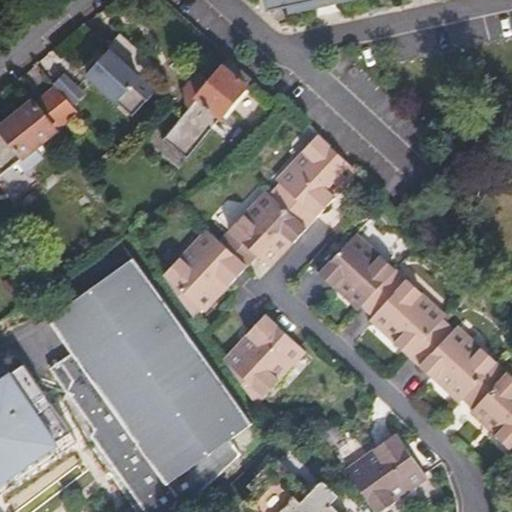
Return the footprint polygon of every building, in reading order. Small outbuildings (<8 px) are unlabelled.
[(267,0),(271,13),(322,0),(267,0)] [(108,46),(145,80),(157,67),(120,33),(108,46)] [(112,51),(88,75),(132,117),(156,91),(112,51)] [(184,159),(255,83),(231,62),(211,84),(200,74),(184,91),(186,105),(189,109),(161,138),(184,159)] [(33,150),(78,113),(71,105),(85,93),(67,76),(34,103),(33,103),(0,127),(0,183),(6,191),(11,197),(37,176),(32,170),(41,162),(33,150)] [(276,178),(280,182),(269,195),(306,228),(359,173),(355,169),(317,134),(276,178)] [(270,265),(306,228),(269,195),(265,190),(220,240),(250,268),(261,256),(270,265)] [(209,231),(209,230),(164,278),(194,319),(203,310),(207,315),(250,268),(220,240),(209,231)] [(396,269),(357,233),(321,274),(360,309),(363,306),(396,269)] [(252,426),(116,241),(33,297),(44,314),(71,351),(48,367),(94,429),(91,436),(145,511),(172,511),(195,495),(197,493),(238,465),(225,446),(252,426)] [(410,356),(444,319),(448,315),(408,280),(396,269),(363,306),(374,317),(371,320),(410,356)] [(309,352),(305,348),(267,312),(248,332),(223,359),(257,406),(265,398),(284,377),(309,352)] [(460,402),(464,398),(497,361),(459,326),(456,330),(444,319),(410,356),(423,367),(460,402)] [(0,379),(23,364),(14,352),(7,349),(0,352),(0,379)] [(511,447),(511,374),(497,361),(464,398),(475,408),(471,413),(510,450),(511,447)] [(0,511),(0,493),(76,441),(44,395),(35,382),(23,364),(0,379),(0,511)] [(38,380),(35,382),(44,395),(54,387),(38,380)] [(425,481),(421,475),(393,434),(372,449),(344,469),(348,474),(374,511),(380,511),(397,500),(425,481)] [(326,511),(312,496),(309,499),(293,481),(256,511),(326,511)]
